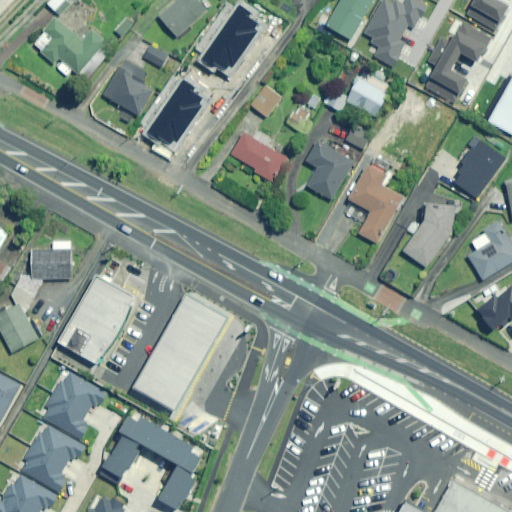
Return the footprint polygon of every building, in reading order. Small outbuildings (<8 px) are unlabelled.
[(50,0),(46,5),(60,18),(73,4),(68,0),(50,0)] [(204,1),(200,4),(196,0),(179,0),(159,18),(177,39),(207,12),(206,10),(209,7),(204,1)] [(213,30),(215,27),(232,39),(250,15),(228,0),(225,0),(209,23),(207,26),(213,30)] [(342,0),(327,28),(352,42),(374,0),(342,0)] [(439,0),(408,0),(432,13),(439,0)] [(511,0),(478,0),(507,16),(511,6),(511,0)] [(394,30),(371,17),(352,50),(375,63),(394,30)] [(82,41),(54,18),(31,47),(54,66),(59,61),(85,82),(102,61),(97,57),(107,45),(90,31),(82,41)] [(505,35),(487,24),(476,42),(494,53),(505,35)] [(168,57),(151,48),(144,59),(162,69),(168,57)] [(262,59),(246,48),(237,63),(252,73),(262,59)] [(226,60),(214,51),(191,85),(203,94),(193,109),(210,121),(241,76),(223,64),(226,60)] [(153,93),(118,73),(104,97),(139,117),(153,93)] [(382,85),(359,74),(345,102),(377,118),(391,89),(382,85)] [(459,86),(447,75),(439,85),(451,95),(459,86)] [(511,80),(488,123),(511,136),(511,80)] [(281,99),(266,88),(251,107),(266,119),(281,99)] [(346,98),(331,90),(323,104),(339,112),(346,98)] [(295,112),(292,110),(284,122),(304,136),(316,118),(298,106),(295,112)] [(372,136),(354,125),(345,141),(363,151),(372,136)] [(286,159),(244,135),(231,157),(255,171),(253,174),(271,185),(286,159)] [(508,161),(479,141),(463,164),(467,167),(454,185),(480,203),(508,161)] [(354,162),(319,142),(307,163),(318,169),(308,188),(332,201),(354,162)] [(365,169),(347,201),(371,213),(358,236),(375,246),(399,201),(378,189),(384,178),(382,177),(388,166),(376,160),(369,171),(365,169)] [(453,233),(458,234),(460,219),(455,219),(456,209),(428,205),(426,223),(423,227),(413,221),(406,231),(416,237),(415,238),(416,238),(405,253),(426,269),(453,233)] [(511,264),(511,243),(499,222),(484,231),(486,235),(470,244),(476,253),(469,257),(483,282),(511,264)] [(0,249),(8,234),(0,229),(0,249)] [(53,252),(31,252),(32,283),(70,283),(70,242),(53,242),(53,252)] [(98,274),(61,345),(94,364),(106,355),(117,342),(131,317),(136,298),(98,274)] [(190,294),(134,390),(176,414),(231,317),(190,294)] [(37,341),(18,306),(5,313),(2,308),(0,309),(0,332),(13,355),(37,341)] [(0,424),(20,387),(0,375),(0,424)] [(69,450),(86,422),(69,413),(53,441),(69,450)] [(86,422),(69,450),(93,464),(109,435),(86,422)] [(35,467),(8,452),(0,467),(0,479),(16,489),(12,497),(28,506),(50,467),(38,460),(35,467)] [(101,511),(124,490),(103,468),(87,484),(76,495),(69,511),(101,511)] [(162,478),(146,469),(131,497),(148,505),(162,478)] [(506,511),(453,481),(435,511),(506,511)]
